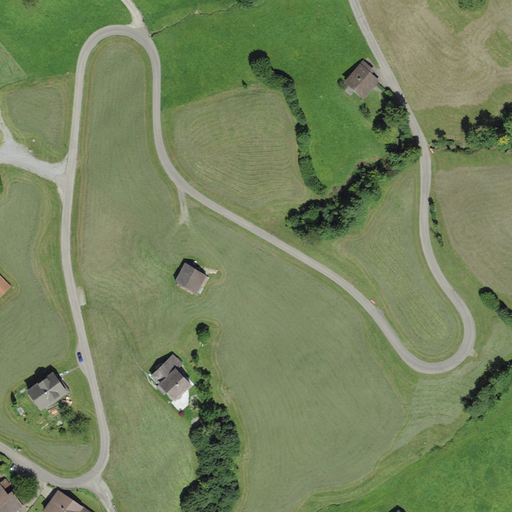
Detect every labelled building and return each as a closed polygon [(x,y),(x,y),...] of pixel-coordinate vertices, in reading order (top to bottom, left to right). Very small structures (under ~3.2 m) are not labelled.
[(358,63),(339,83),(359,101),(378,81),(358,63)] [(209,275),(187,263),(176,283),(198,295),(209,275)] [(0,275),(0,300),(0,301),(13,288),(0,275)] [(173,357),(151,378),(159,386),(158,387),(174,404),(190,388),(174,372),(181,365),(173,357)] [(26,394),(41,414),(70,394),(55,374),(26,394)] [(0,511),(11,511),(27,501),(16,486),(8,492),(0,481),(0,511)] [(90,511),(57,488),(43,508),(49,511),(90,511)]
